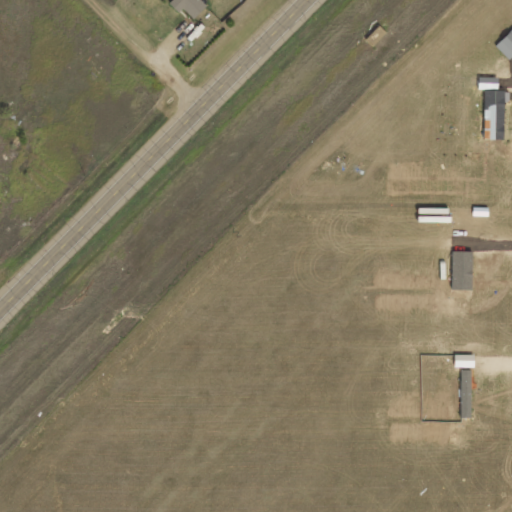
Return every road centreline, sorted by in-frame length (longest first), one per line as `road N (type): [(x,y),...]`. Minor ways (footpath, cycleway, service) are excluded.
road 1 (primary): [(0,310),(305,0)]
road 2 (residential): [(200,106),(91,0)]
